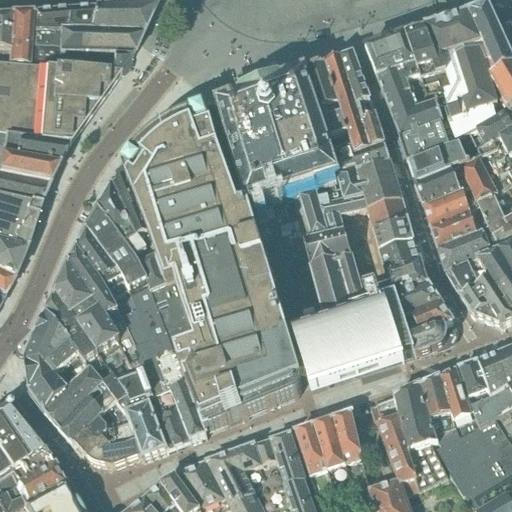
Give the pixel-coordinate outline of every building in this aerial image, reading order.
[(167,0),(174,7),(181,24),(181,43),(175,63),(161,76),(161,81),(162,102),(164,108),(170,130),(178,126),(199,118),(206,116),(200,95),(205,82),(206,79),(208,76),(216,47),(216,46),(215,22),(214,19),(211,3),(209,0),(167,0)] [(35,34),(34,50),(58,52),(58,57),(131,62),(141,40),(154,11),(154,10),(153,9),(93,13),(90,37),(60,35),(35,34)] [(93,13),(78,14),(63,15),(60,35),(90,37),(93,13)] [(469,21),(479,52),(483,51),(502,42),(489,13),(469,21)] [(37,17),(35,34),(60,35),(63,15),(37,17)] [(7,56),(6,72),(31,74),(34,50),(35,34),(37,17),(11,19),(7,56)] [(0,19),(0,55),(7,56),(11,19),(0,19)] [(444,71),(445,75),(449,84),(453,95),(445,98),(448,104),(446,104),(450,118),(452,124),(449,125),(457,143),(471,138),(478,135),(511,115),(504,100),(503,100),(494,81),(492,82),(483,51),(479,52),(469,21),(426,35),(440,72),(444,71)] [(418,75),(422,88),(430,109),(439,106),(446,104),(448,104),(445,98),(453,95),(449,84),(445,75),(444,71),(440,72),(426,35),(405,41),(418,75)] [(377,83),(378,86),(418,75),(405,41),(366,55),(377,83)] [(511,71),(511,63),(502,42),(483,51),(492,82),(494,81),(511,71)] [(34,50),(31,74),(110,80),(119,80),(131,62),(58,57),(58,52),(34,50)] [(343,64),(360,109),(370,106),(353,60),(343,64)] [(325,70),(341,116),(360,109),(343,64),(325,70)] [(303,78),(331,160),(353,153),(348,138),(341,116),(325,70),(303,78)] [(6,72),(0,71),(0,142),(5,144),(17,146),(37,149),(67,155),(68,152),(78,139),(83,132),(119,80),(110,80),(31,74),(6,72)] [(511,71),(494,81),(503,100),(504,100),(511,115),(511,114),(511,71)] [(439,106),(430,109),(422,88),(418,75),(378,86),(401,144),(442,128),(440,123),(442,122),(439,112),(440,111),(439,106)] [(367,315),(365,308),(341,220),(368,212),(370,211),(360,175),(358,171),(342,176),(340,170),(335,172),(331,160),(303,78),(281,87),(280,84),(242,98),(243,100),(218,109),(218,111),(248,207),(298,191),(301,198),(300,199),(311,241),(304,244),(327,326),(367,315)] [(364,126),(375,122),(370,106),(360,109),(341,116),(348,138),(366,131),(364,126)] [(250,211),(248,207),(218,111),(208,115),(221,159),(240,214),(250,211)] [(478,135),(471,138),(483,163),(490,159),(498,155),(494,148),(498,145),(511,136),(511,114),(511,115),(479,135),(478,135)] [(134,161),(123,178),(124,178),(150,242),(153,248),(158,261),(169,293),(178,289),(182,307),(197,352),(176,360),(188,391),(206,438),(296,401),(298,400),(299,399),(300,398),(301,397),(301,396),(302,394),(302,393),(303,391),(303,389),(302,387),(301,383),(307,381),(309,381),(302,361),(295,337),(293,337),(294,338),(288,340),(250,211),(240,214),(221,159),(208,115),(190,122),(178,126),(170,130),(166,132),(153,142),(143,151),(134,161)] [(384,150),(375,122),(364,126),(366,131),(348,138),(353,153),(355,160),(384,150)] [(449,125),(442,128),(401,144),(408,167),(459,147),(457,143),(449,125)] [(511,161),(511,136),(498,145),(494,148),(498,155),(490,159),(495,168),(503,181),(509,177),(511,175),(511,166),(510,163),(511,161)] [(408,167),(412,178),(415,188),(452,173),(451,172),(460,169),(461,171),(480,163),(481,164),(483,163),(471,138),(457,143),(459,147),(408,167)] [(0,181),(49,190),(56,177),(67,155),(37,149),(17,146),(5,144),(0,142),(0,181)] [(390,166),(384,150),(355,160),(353,153),(331,160),(335,172),(340,170),(342,176),(358,171),(360,175),(390,166)] [(480,208),(496,201),(500,199),(511,191),(511,182),(509,177),(503,181),(495,168),(490,159),(483,163),(481,164),(480,163),(461,171),(460,169),(451,172),(452,173),(415,188),(425,210),(463,195),(471,192),(478,209),(480,208)] [(153,248),(150,242),(124,178),(115,192),(114,191),(114,192),(120,207),(119,208),(140,245),(148,257),(151,264),(158,261),(153,248)] [(0,204),(39,211),(49,190),(0,181),(0,204)] [(147,289),(151,300),(154,306),(168,341),(175,360),(176,360),(197,352),(182,307),(178,289),(169,293),(158,261),(151,264),(148,257),(140,245),(119,208),(120,207),(114,192),(101,214),(135,264),(140,270),(148,289),(147,289)] [(431,232),(432,232),(482,214),(480,208),(478,209),(471,192),(463,195),(425,210),(431,232)] [(400,198),(370,211),(368,212),(374,235),(408,224),(402,203),(400,198)] [(506,225),(506,224),(496,201),(480,208),(482,214),(489,234),(439,255),(447,278),(469,270),(478,267),(501,258),(493,240),(509,231),(506,225)] [(0,248),(25,254),(31,233),(39,211),(0,204),(0,248)] [(511,273),(511,211),(508,214),(511,221),(506,224),(506,225),(509,231),(493,240),(501,258),(511,273)] [(111,268),(113,271),(114,271),(118,276),(125,289),(128,294),(130,298),(147,289),(148,289),(140,270),(135,264),(101,214),(101,213),(88,235),(99,250),(99,251),(111,268)] [(432,232),(439,255),(489,234),(482,214),(432,232)] [(408,224),(374,235),(380,255),(414,245),(408,224)] [(108,297),(111,303),(128,294),(125,289),(118,276),(114,271),(113,271),(111,268),(99,251),(99,250),(88,235),(79,253),(78,254),(79,255),(106,293),(108,297)] [(414,245),(380,255),(387,276),(421,266),(414,245)] [(0,278),(13,284),(25,254),(0,248),(0,278)] [(105,324),(112,335),(119,346),(117,348),(124,362),(131,372),(139,368),(144,365),(135,352),(122,326),(118,318),(108,297),(106,293),(79,255),(71,272),(105,324)] [(469,270),(483,291),(491,286),(511,315),(511,273),(501,258),(478,267),(469,270)] [(387,276),(393,299),(427,288),(421,266),(387,276)] [(460,301),(483,291),(469,270),(447,278),(460,301)] [(105,324),(71,272),(57,300),(98,361),(117,348),(119,346),(112,335),(105,324)] [(0,278),(0,298),(3,301),(13,284),(0,278)] [(475,321),(504,333),(511,329),(511,315),(491,286),(483,291),(460,301),(475,321)] [(439,307),(427,288),(393,299),(402,322),(439,307)] [(168,341),(154,306),(151,300),(147,289),(130,298),(136,317),(137,319),(150,348),(168,341)] [(312,395),(384,371),(404,365),(404,363),(414,360),(414,361),(415,361),(416,360),(411,346),(402,322),(393,299),(365,308),(367,315),(327,326),(313,332),(312,329),(310,330),(311,332),(295,337),(302,361),(309,381),(307,381),(312,395)] [(103,389),(106,387),(112,382),(113,382),(98,361),(57,300),(46,320),(47,321),(90,374),(103,390),(103,389)] [(402,322),(411,346),(454,329),(439,307),(402,322)] [(175,360),(168,341),(150,348),(137,319),(122,326),(135,352),(144,365),(139,368),(143,378),(138,381),(146,402),(149,409),(156,425),(167,456),(169,456),(168,456),(190,447),(171,397),(188,391),(176,360),(175,360)] [(37,341),(35,345),(36,345),(52,361),(45,372),(68,396),(90,374),(47,321),(46,320),(40,326),(36,333),(37,341)] [(454,329),(411,346),(416,360),(447,350),(453,347),(456,340),(456,333),(454,329)] [(31,394),(31,395),(31,397),(32,399),(33,398),(46,416),(68,396),(45,372),(52,361),(36,345),(28,366),(27,366),(26,368),(27,370),(28,370),(31,394)] [(511,353),(496,360),(508,393),(511,391),(511,353)] [(496,360),(478,368),(491,403),(493,402),(508,393),(496,360)] [(477,432),(497,421),(488,405),(491,403),(478,368),(459,375),(477,432)] [(59,434),(62,431),(75,417),(103,390),(90,374),(72,393),(68,396),(46,416),(45,417),(46,418),(45,418),(59,434)] [(459,375),(439,383),(455,443),(477,432),(459,375)] [(135,440),(141,462),(142,461),(143,464),(144,464),(167,456),(156,425),(149,409),(146,402),(138,381),(118,390),(128,404),(119,412),(126,420),(129,428),(134,439),(135,440)] [(112,382),(106,387),(103,389),(103,390),(75,417),(62,431),(59,434),(73,449),(99,423),(109,415),(108,414),(115,408),(119,412),(128,404),(118,390),(113,382),(112,382)] [(445,447),(455,443),(439,383),(420,391),(438,446),(439,449),(445,447)] [(207,441),(206,438),(188,391),(171,397),(190,447),(207,441)] [(434,448),(438,446),(420,391),(394,402),(416,484),(419,494),(449,480),(432,448),(434,448)] [(491,403),(488,405),(497,421),(511,413),(511,391),(508,393),(494,402),(491,403)] [(378,409),(371,412),(401,484),(402,488),(416,484),(394,402),(377,409),(378,409)] [(135,440),(134,439),(129,428),(126,420),(119,412),(115,408),(108,414),(109,415),(99,423),(108,431),(108,434),(115,434),(115,443),(100,457),(97,454),(88,462),(90,464),(92,465),(94,467),(96,468),(99,469),(113,472),(141,462),(135,440)] [(0,433),(8,447),(9,446),(27,434),(10,413),(3,413),(0,414),(0,433)] [(511,413),(497,421),(477,432),(455,443),(445,447),(439,449),(438,446),(434,448),(446,467),(444,468),(456,487),(511,451),(511,413)] [(352,419),(333,425),(348,479),(347,479),(352,495),(369,489),(352,419)] [(85,458),(88,462),(97,454),(100,457),(115,443),(115,434),(108,434),(108,431),(99,423),(73,449),(82,459),(83,458),(84,459),(85,458)] [(347,479),(348,479),(333,425),(314,432),(331,485),(335,500),(352,495),(347,479)] [(335,500),(331,485),(314,432),(295,438),(318,506),(335,500)] [(0,467),(13,491),(22,486),(28,483),(22,472),(8,447),(0,433),(0,467)] [(8,447),(22,472),(24,469),(45,456),(27,434),(9,446),(8,447)] [(233,459),(244,478),(259,473),(260,473),(262,472),(278,467),(297,461),(291,440),(272,446),(252,452),(233,459)] [(473,511),(489,511),(511,498),(511,451),(456,487),(464,499),(466,499),(473,511)] [(45,456),(24,469),(22,472),(28,483),(52,470),(45,456)] [(261,511),(260,508),(244,478),(233,459),(207,468),(200,472),(200,471),(190,475),(176,482),(196,511),(261,511)] [(313,511),(308,494),(308,493),(297,461),(278,467),(262,472),(268,488),(275,486),(282,506),(288,503),(290,511),(313,511)] [(0,499),(14,491),(13,491),(0,467),(0,499)] [(0,511),(24,511),(62,492),(52,470),(28,483),(22,486),(13,491),(14,491),(0,499),(0,511)] [(196,511),(176,482),(162,490),(161,491),(176,511),(196,511)] [(401,484),(370,494),(369,494),(374,511),(410,511),(406,498),(402,488),(401,484)] [(416,484),(402,488),(406,498),(418,493),(419,494),(416,484)] [(176,511),(161,491),(146,502),(134,511),(176,511)] [(24,511),(73,511),(62,492),(53,497),(24,511)] [(511,511),(511,498),(489,511),(511,511)]
